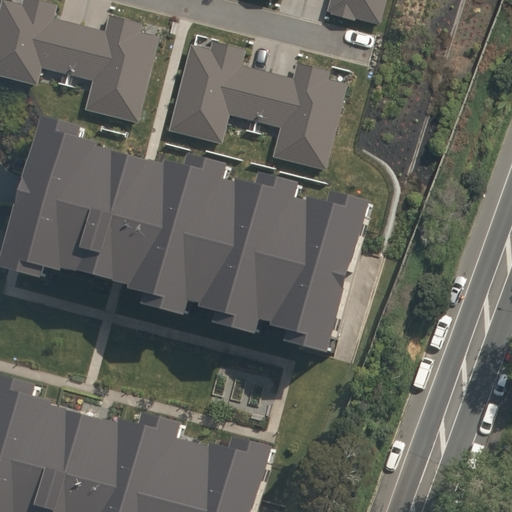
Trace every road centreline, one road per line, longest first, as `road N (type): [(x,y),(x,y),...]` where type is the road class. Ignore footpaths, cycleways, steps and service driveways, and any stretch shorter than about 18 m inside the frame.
road 1 (residential): [(370,47),(183,0)]
road 2 (secondary): [(395,511),(421,445),(461,379)]
road 3 (secondary): [(461,379),(511,244)]
road 4 (secondary): [(461,379),(428,511)]
